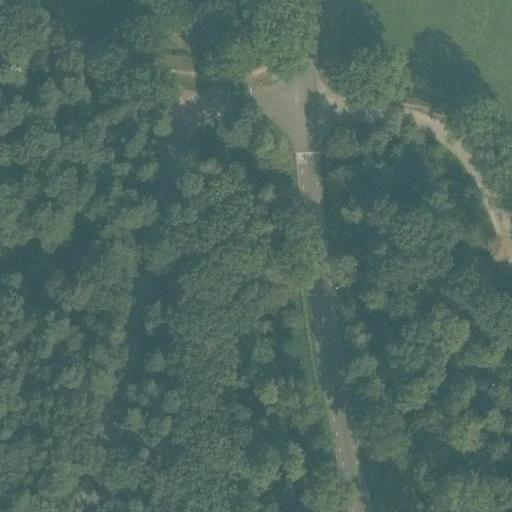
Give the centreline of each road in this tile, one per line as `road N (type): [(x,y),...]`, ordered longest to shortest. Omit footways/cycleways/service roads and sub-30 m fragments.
road 1 (tertiary): [(306,107),(211,101),(172,136),(108,431),(79,511)]
road 2 (unclassified): [(306,107),(314,270),(361,511)]
road 3 (unclassified): [(511,243),(453,141),(415,121),(306,107)]
road 4 (track): [(172,136),(207,169),(236,215),(234,261)]
